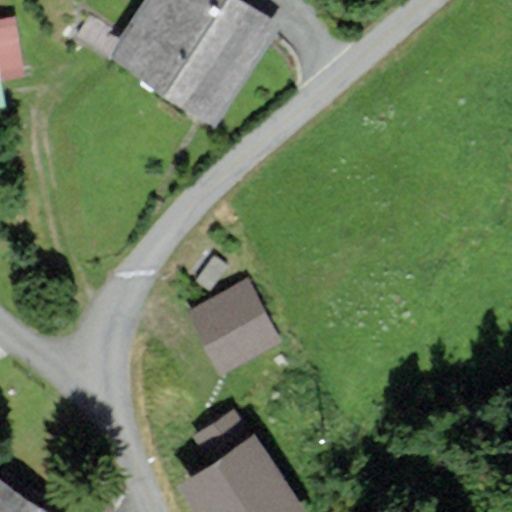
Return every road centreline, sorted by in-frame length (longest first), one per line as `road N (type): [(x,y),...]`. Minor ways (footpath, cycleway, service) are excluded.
road 1 (residential): [(102,375),(118,300),(158,237),(425,0)]
road 2 (track): [(110,321),(85,303),(52,214),(40,142),(44,101),(83,66)]
road 3 (residential): [(149,511),(102,375)]
